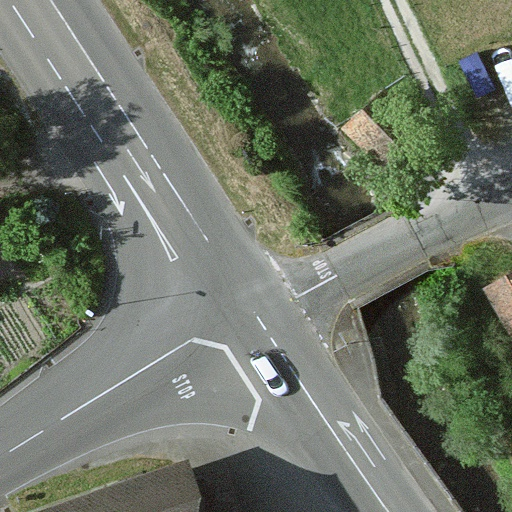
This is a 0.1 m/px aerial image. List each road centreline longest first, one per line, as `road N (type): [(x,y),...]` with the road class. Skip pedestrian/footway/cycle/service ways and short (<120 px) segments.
road 1 (tertiary): [(253,312),(188,341),(0,457)]
road 2 (unclassified): [(511,188),(253,312)]
road 3 (primary): [(393,511),(253,312)]
road 4 (track): [(391,0),(483,199)]
road 5 (primary): [(253,312),(134,143)]
road 6 (primary): [(134,143),(43,0)]
road 7 (residential): [(0,177),(134,143)]
